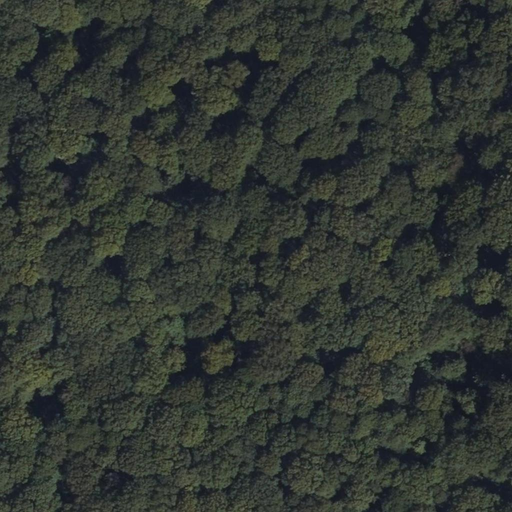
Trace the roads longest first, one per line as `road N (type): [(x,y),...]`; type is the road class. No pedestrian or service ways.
road 1 (track): [(511,217),(0,372)]
road 2 (track): [(511,165),(263,0)]
